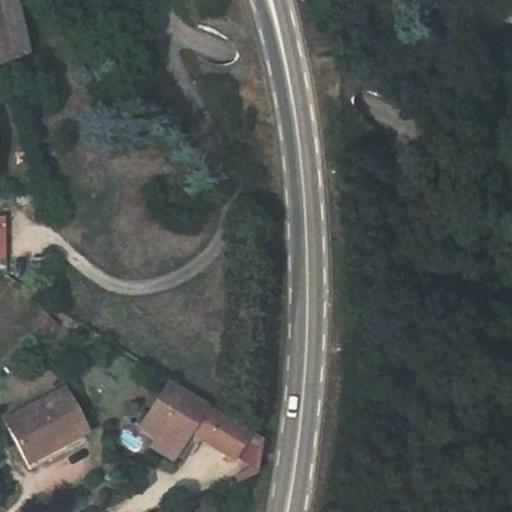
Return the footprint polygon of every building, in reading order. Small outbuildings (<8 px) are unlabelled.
[(22,0),(0,0),(0,49),(2,59),(34,47),(22,0)] [(49,305),(40,313),(49,322),(57,314),(49,305)] [(40,313),(31,321),(40,331),(49,322),(40,313)] [(179,374),(150,420),(167,431),(187,443),(203,419),(209,423),(205,429),(241,452),(259,425),(179,374)] [(75,434),(97,422),(73,380),(16,412),(42,459),(78,439),(75,434)] [(254,460),(259,425),(241,452),(254,460)] [(181,452),(187,443),(167,431),(161,439),(181,452)]
